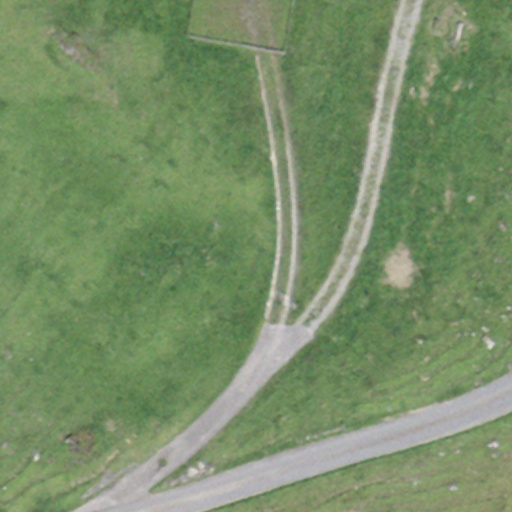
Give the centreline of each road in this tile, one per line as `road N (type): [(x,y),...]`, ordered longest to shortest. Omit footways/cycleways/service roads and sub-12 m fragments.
road 1 (track): [(98,511),(267,374),(278,272),(261,8)]
road 2 (track): [(267,374),(342,268),(409,0)]
road 3 (unclassified): [(511,393),(362,448),(124,511)]
